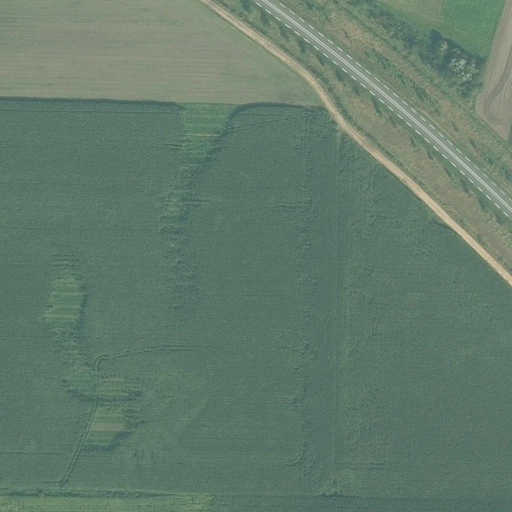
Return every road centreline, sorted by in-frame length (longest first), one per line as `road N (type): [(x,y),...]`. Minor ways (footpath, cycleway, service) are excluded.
road 1 (track): [(511,284),(348,131),(317,88),(201,0)]
road 2 (secondary): [(511,211),(262,0)]
